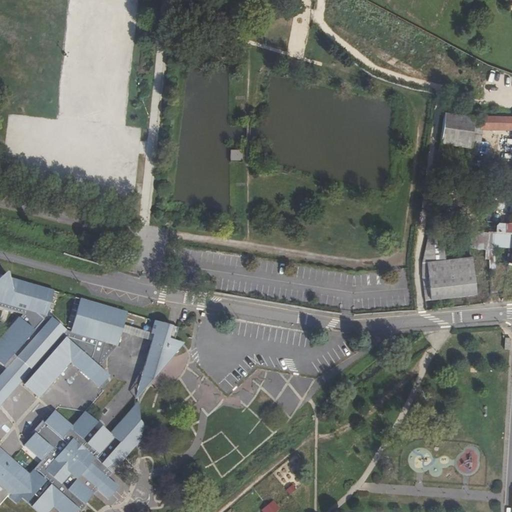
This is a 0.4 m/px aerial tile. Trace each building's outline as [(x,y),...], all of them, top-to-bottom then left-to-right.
[(206,8),(199,6),(197,13),(204,15),(206,8)] [(1,9),(0,12),(0,37),(17,47),(29,24),(1,9)] [(469,150),(472,129),(474,119),(443,115),(439,145),(443,146),(469,150)] [(511,118),(480,118),(480,130),(511,130),(511,118)] [(478,130),(472,129),(469,150),(468,154),(477,156),(478,130)] [(243,151),(231,151),(231,163),(243,163),(243,151)] [(502,180),(493,177),(486,196),(497,199),(501,183),(502,180)] [(511,195),(511,185),(501,183),(497,199),(503,201),(511,203),(511,195)] [(497,199),(486,196),(482,213),(492,215),(494,209),(497,199)] [(501,210),(503,201),(497,199),(494,209),(501,210)] [(511,212),(511,203),(503,201),(501,210),(507,212),(511,212)] [(504,216),(503,224),(506,224),(507,227),(511,227),(511,221),(511,216),(506,216),(504,216)] [(511,233),(511,221),(511,227),(507,227),(506,224),(503,224),(497,224),(496,226),(489,225),(488,232),(511,233)] [(420,271),(422,297),(422,302),(425,301),(474,295),(470,257),(443,261),(441,230),(430,230),(427,230),(423,250),(420,271)] [(477,242),(511,243),(511,233),(488,232),(477,231),(477,242)] [(17,358),(52,320),(51,319),(58,294),(0,276),(0,311),(26,319),(22,324),(21,323),(0,346),(0,363),(5,368),(7,365),(8,366),(16,357),(17,358)] [(96,387),(105,375),(101,371),(109,347),(122,351),(128,330),(122,328),(125,314),(84,302),(76,336),(71,334),(56,321),(55,322),(52,320),(17,358),(37,376),(28,385),(29,385),(27,388),(40,400),(42,397),(43,398),(72,366),(96,387)] [(122,328),(128,330),(133,316),(125,314),(122,328)] [(167,357),(174,359),(184,349),(177,343),(182,331),(159,324),(153,338),(156,339),(151,356),(159,359),(160,357),(166,359),(167,357)] [(136,402),(174,359),(167,357),(166,359),(160,357),(159,359),(151,356),(136,402)] [(111,381),(105,375),(96,387),(101,392),(111,381)] [(3,379),(2,378),(0,380),(0,410),(20,389),(19,388),(4,379),(3,379)] [(0,481),(11,492),(7,496),(16,505),(22,499),(28,503),(32,499),(37,504),(33,508),(37,511),(52,511),(54,510),(56,511),(84,511),(87,509),(86,507),(95,497),(79,482),(95,465),(98,461),(105,467),(104,467),(104,468),(104,469),(104,470),(104,471),(105,472),(106,472),(106,473),(107,473),(108,473),(108,472),(144,447),(144,438),(144,424),(143,414),(140,414),(137,411),(114,436),(111,434),(95,419),(93,421),(86,415),(75,428),(58,412),(49,423),(47,422),(36,433),(38,435),(28,446),(44,461),(32,475),(0,445),(0,481)] [(122,491),(95,465),(79,482),(95,497),(99,493),(110,503),(122,491)] [(0,481),(0,503),(7,496),(11,492),(0,481)] [(272,499),(260,510),(261,511),(275,511),(280,508),(272,499)]
